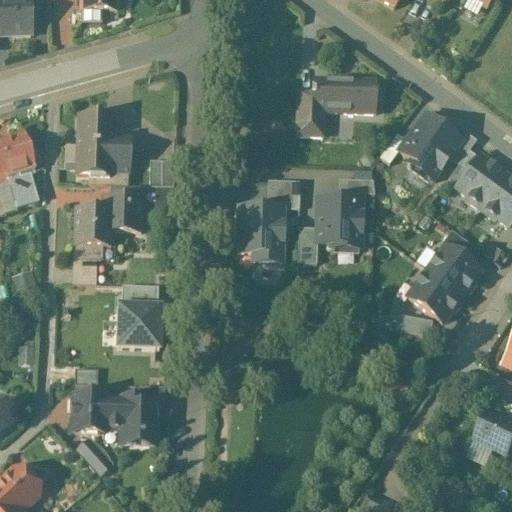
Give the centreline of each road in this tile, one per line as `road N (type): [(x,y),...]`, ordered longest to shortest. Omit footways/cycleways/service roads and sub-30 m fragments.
road 1 (residential): [(204,50),(187,511)]
road 2 (residential): [(47,81),(53,107),(38,421),(0,456)]
road 3 (residential): [(511,149),(304,0)]
road 4 (residential): [(204,50),(167,49),(47,81)]
road 5 (residential): [(511,396),(457,369),(511,285)]
